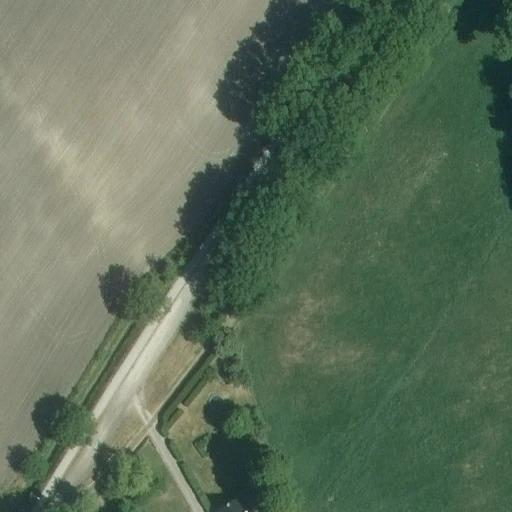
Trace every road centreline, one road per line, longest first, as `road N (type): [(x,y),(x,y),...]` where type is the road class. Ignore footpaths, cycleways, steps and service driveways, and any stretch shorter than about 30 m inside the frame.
road 1 (track): [(63,511),(151,424),(454,0)]
road 2 (track): [(52,511),(393,0)]
